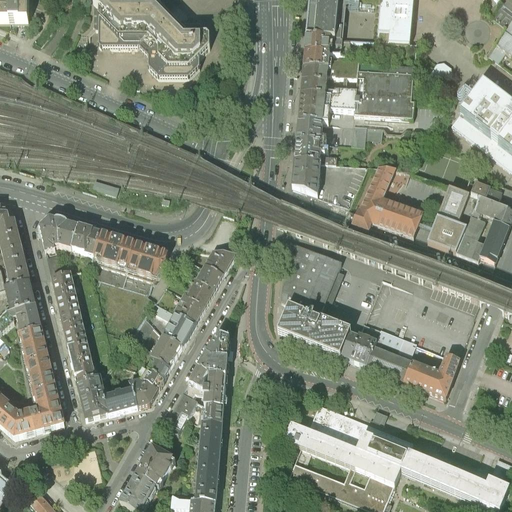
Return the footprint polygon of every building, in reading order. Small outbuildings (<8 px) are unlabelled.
[(29,0),(0,0),(0,26),(29,27),(29,0)] [(93,0),(94,32),(99,36),(98,49),(102,53),(139,53),(149,63),(149,75),(160,85),(191,84),(200,73),(199,64),(210,54),(209,43),(200,33),(178,33),(169,22),(161,14),(160,0),(93,0)] [(310,0),(309,9),(306,42),(341,45),(343,27),(345,5),(355,7),(355,0),(381,0),(377,48),(409,51),(413,0),(310,0)] [(494,0),(491,4),(496,9),(503,0),(494,0)] [(511,26),(511,0),(492,25),(506,35),(511,26)] [(511,26),(506,35),(496,51),(511,63),(511,26)] [(341,45),(306,42),(306,47),(305,58),(332,60),(346,61),(346,51),(350,51),(350,46),(341,45)] [(303,73),(327,75),(328,75),(329,66),(332,67),(332,60),(305,58),(303,73)] [(385,70),(337,66),(337,67),(332,67),(329,66),(328,75),(327,75),(327,81),(335,82),(335,83),(336,83),(357,85),(356,97),(335,95),(334,96),(334,97),(325,96),(325,101),(324,114),(329,115),(354,118),(354,121),(413,127),(414,110),(411,110),(414,76),(384,73),(385,70)] [(443,67),(437,68),(431,76),(431,83),(439,89),(446,89),(452,80),(452,74),(443,67)] [(511,76),(511,78),(497,68),(483,88),(511,110),(511,76)] [(327,81),(327,75),(303,73),(303,76),(302,86),(326,88),(327,81)] [(325,96),(326,88),(302,86),(301,99),(325,101),(325,96)] [(460,117),(451,129),(511,175),(511,110),(483,88),(468,107),(460,117)] [(324,114),(325,101),(301,99),(301,103),(299,121),(298,126),(322,128),(328,129),(329,124),(329,115),(324,114)] [(322,128),(298,126),(298,132),(297,145),(326,148),(326,142),(321,142),(322,128)] [(382,134),(354,131),(352,151),(364,152),(365,143),(382,145),(382,134)] [(326,148),(297,145),(296,155),(295,165),(320,168),(336,169),(337,163),(319,161),(320,158),(325,158),(325,159),(328,159),(329,156),(325,156),(326,148)] [(320,168),(295,165),(294,169),(292,193),(317,202),(320,168)] [(320,168),(317,202),(349,214),(367,173),(336,169),(320,168)] [(395,175),(367,173),(349,214),(345,226),(368,234),(371,227),(381,231),(413,243),(418,232),(419,229),(423,219),(382,204),(395,175)] [(119,195),(95,187),(93,196),(117,203),(119,195)] [(502,199),(501,198),(475,188),(471,201),(479,204),(497,211),(502,199)] [(511,193),(504,191),(501,198),(502,199),(497,211),(511,216),(511,193)] [(465,198),(449,192),(433,235),(419,229),(418,232),(432,238),(427,249),(456,259),(479,204),(471,201),(465,198)] [(508,234),(511,224),(511,216),(497,211),(479,204),(456,259),(459,261),(477,267),(479,263),(484,251),(477,248),(485,230),(484,228),(487,221),(495,224),(494,228),(508,234)] [(0,237),(5,259),(23,255),(16,226),(13,226),(10,226),(8,216),(0,214),(0,237)] [(45,227),(41,231),(46,255),(56,253),(56,250),(63,251),(72,254),(79,231),(50,223),(45,227)] [(495,269),(508,234),(494,228),(484,251),(479,263),(483,264),(495,269)] [(90,235),(79,231),(72,254),(94,260),(101,238),(90,235)] [(118,243),(101,238),(94,260),(93,267),(154,287),(171,259),(153,253),(118,243)] [(297,312),(315,319),(319,321),(322,316),(326,306),(330,296),(335,283),(341,268),(290,247),(286,258),(281,306),(297,313),(297,312)] [(70,279),(63,251),(56,250),(56,253),(46,255),(51,273),(59,272),(61,281),(70,279)] [(26,264),(23,255),(5,259),(13,293),(31,288),(26,264)] [(214,258),(206,272),(223,282),(225,279),(235,261),(214,258)] [(198,286),(216,296),(220,289),(223,282),(206,272),(198,286)] [(58,300),(62,317),(78,313),(70,279),(61,281),(54,283),(58,300)] [(191,298),(189,303),(206,313),(211,305),(216,296),(198,286),(196,289),(192,287),(187,296),(191,298)] [(13,293),(8,294),(10,308),(5,310),(8,320),(17,317),(37,311),(32,291),(31,288),(13,293)] [(178,312),(176,317),(197,329),(198,327),(206,313),(189,303),(185,301),(182,305),(185,307),(181,313),(178,312)] [(168,344),(173,347),(184,353),(190,341),(197,329),(176,317),(159,307),(155,315),(169,323),(170,320),(172,322),(164,336),(170,339),(168,344)] [(17,317),(22,339),(42,334),(38,315),(37,311),(17,317)] [(278,336),(341,361),(351,338),(321,326),(322,324),(314,321),(315,319),(297,312),(297,313),(296,314),(288,311),(284,322),(278,336)] [(86,348),(78,313),(62,317),(66,335),(70,352),(86,348)] [(44,437),(66,432),(60,408),(54,383),(48,359),(42,334),(22,339),(29,365),(26,366),(27,371),(30,371),(36,395),(33,397),(34,401),(37,400),(41,413),(35,415),(37,422),(41,422),(44,437)] [(377,344),(373,352),(376,354),(378,352),(381,353),(383,346),(400,353),(399,356),(410,361),(416,349),(381,335),(377,344)] [(360,337),(358,341),(354,340),(351,338),(341,361),(345,363),(358,368),(365,372),(373,352),(377,344),(370,341),(369,343),(365,341),(366,340),(360,337)] [(215,362),(229,363),(230,348),(231,343),(218,338),(216,341),(206,357),(215,362)] [(146,345),(142,351),(155,361),(154,364),(171,374),(177,364),(184,353),(173,347),(171,350),(166,346),(163,350),(167,354),(165,357),(157,353),(146,345)] [(94,384),(86,348),(70,352),(73,369),(78,387),(94,384)] [(151,367),(150,377),(165,385),(170,376),(171,374),(154,364),(155,361),(142,351),(136,358),(140,361),(143,358),(151,367)] [(376,354),(373,352),(365,372),(378,377),(445,405),(453,385),(439,379),(419,370),(419,371),(412,368),(376,354)] [(201,368),(199,371),(208,376),(211,378),(227,380),(229,363),(215,362),(206,357),(201,368)] [(439,379),(453,385),(458,370),(459,367),(446,362),(445,365),(439,379)] [(190,386),(199,391),(200,391),(208,376),(199,371),(192,383),(190,386)] [(137,387),(130,390),(134,395),(138,413),(141,412),(151,410),(158,396),(144,387),(139,378),(137,375),(133,380),(137,387)] [(150,377),(139,378),(144,387),(158,396),(160,394),(165,385),(150,377)] [(227,380),(211,378),(208,393),(204,394),(204,400),(203,409),(208,410),(224,411),(226,392),(227,380)] [(94,384),(78,387),(82,406),(87,425),(111,419),(107,402),(102,382),(94,384)] [(184,397),(192,402),(199,391),(190,386),(184,397)] [(134,395),(107,402),(111,419),(123,416),(138,413),(134,395)] [(166,428),(179,436),(197,405),(192,402),(184,397),(177,409),(166,428)] [(0,402),(0,429),(1,430),(17,444),(31,440),(44,437),(41,422),(37,422),(35,415),(19,420),(0,402)] [(288,482),(359,511),(385,511),(401,475),(489,511),(500,511),(509,493),(508,493),(511,484),(511,469),(498,463),(486,491),(408,458),(412,448),(381,435),(376,433),(370,431),(319,409),(308,435),(291,428),(284,445),(301,452),(311,456),(350,472),(344,488),(305,471),(295,467),(288,482)] [(224,411),(208,410),(204,427),(223,428),(224,417),(224,411)] [(377,416),(370,431),(381,435),(388,420),(377,416)] [(221,458),(223,428),(204,427),(203,427),(196,504),(217,507),(218,497),(221,458)] [(146,466),(137,480),(156,491),(160,485),(162,486),(171,470),(168,469),(172,462),(154,451),(146,466)] [(301,452),(295,467),(305,471),(311,456),(301,452)] [(129,494),(120,509),(125,511),(143,511),(144,511),(156,491),(137,480),(129,494)] [(0,511),(15,495),(0,481),(0,511)] [(43,497),(40,499),(48,509),(52,506),(43,497)] [(50,511),(48,509),(40,499),(30,507),(33,511),(50,511)] [(196,504),(172,500),(171,511),(175,511),(216,511),(217,507),(196,504)]
